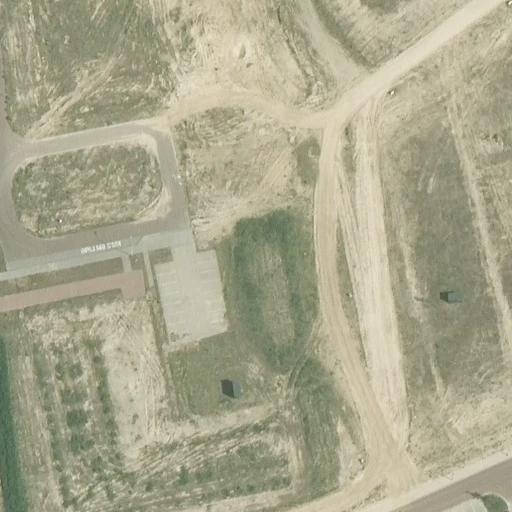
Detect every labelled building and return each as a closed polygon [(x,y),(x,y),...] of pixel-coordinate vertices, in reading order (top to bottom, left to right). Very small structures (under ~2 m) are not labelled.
[(87,8),(85,0),(46,0),(48,12),(87,8)] [(246,0),(248,13),(285,9),(283,0),(246,0)] [(330,0),(376,61),(430,20),(414,0),(402,0),(391,8),(384,0),(330,0)] [(440,0),(414,0),(430,20),(446,8),(440,0)] [(511,4),(485,25),(499,44),(511,34),(511,4)] [(50,34),(89,30),(87,8),(48,12),(50,34)] [(132,15),(120,16),(121,26),(133,25),(132,15)] [(280,23),(272,28),(278,38),(286,33),(280,23)] [(133,25),(121,26),(122,36),(134,35),(133,25)] [(272,28),(263,33),(269,43),(278,38),(272,28)] [(91,51),(89,30),(50,34),(52,55),(91,51)] [(511,34),(499,44),(511,60),(511,34)] [(243,45),(234,50),(241,60),(249,55),(243,45)] [(472,49),(464,55),(472,65),(480,59),(472,49)] [(234,50),(226,55),(232,65),(241,60),(234,50)] [(93,73),(91,51),(52,55),(54,77),(93,73)] [(450,51),(418,75),(440,105),(441,104),(433,93),(464,69),(450,51)] [(137,57),(125,59),(126,69),(138,67),(137,57)] [(295,69),(296,71),(315,102),(334,91),(313,58),(295,69)] [(480,59),(472,65),(479,74),(487,68),(480,59)] [(138,67),(126,69),(127,78),(139,77),(138,67)] [(297,113),(315,102),(296,71),(278,82),(297,113)] [(54,77),(57,98),(96,94),(93,73),(54,77)] [(418,75),(402,88),(424,117),(440,105),(418,75)] [(493,77),(485,83),(493,93),(501,86),(493,77)] [(213,79),(205,84),(211,94),(219,89),(213,79)] [(278,82),(259,93),(278,125),(297,113),(278,82)] [(205,84),(196,89),(202,99),(211,94),(205,84)] [(402,88),(386,100),(408,129),(424,117),(402,88)] [(259,136),(278,125),(259,93),(241,104),(259,136)] [(98,116),(96,94),(57,98),(59,120),(98,116)] [(177,96),(167,97),(168,109),(178,108),(177,96)] [(167,97),(157,98),(159,110),(168,109),(167,97)] [(140,100),(128,102),(129,112),(141,110),(140,100)] [(386,100),(347,129),(370,140),(398,119),(407,130),(408,129),(386,100)] [(222,115),(241,147),(259,136),(241,104),(222,115)] [(507,106),(497,108),(499,119),(509,118),(507,106)] [(141,110),(129,112),(130,122),(142,120),(141,110)] [(222,115),(203,126),(222,158),(241,147),(222,115)] [(61,141),(100,137),(98,116),(59,120),(61,141)] [(473,118),(463,120),(465,132),(475,130),(473,118)] [(509,118),(499,119),(501,131),(511,130),(509,118)] [(463,120),(453,121),(455,133),(465,132),(463,120)] [(222,158),(203,126),(185,137),(191,147),(204,169),(222,158)] [(370,140),(347,129),(349,178),(386,176),(386,175),(372,176),(370,140)] [(448,134),(438,136),(440,148),(450,146),(448,134)] [(511,134),(502,136),(503,146),(511,144),(511,134)] [(63,163),(102,159),(100,137),(61,141),(63,163)] [(422,141),(410,142),(412,152),(424,150),(422,141)] [(145,143),(133,145),(134,155),(146,153),(145,143)] [(157,174),(204,169),(191,147),(155,151),(157,174)] [(146,153),(134,155),(135,164),(147,163),(146,153)] [(63,163),(65,184),(104,180),(102,159),(63,163)] [(423,163),(411,165),(413,174),(425,173),(423,163)] [(425,173),(413,174),(415,184),(426,182),(425,173)] [(386,176),(349,178),(351,198),(387,196),(386,176)] [(387,196),(351,198),(352,219),(389,217),(387,196)] [(430,203),(418,205),(419,215),(431,213),(430,203)] [(431,213),(419,215),(421,225),(433,223),(431,213)] [(389,217),(352,219),(353,239),(390,237),(389,217)] [(390,237),(353,239),(354,260),(391,257),(390,237)] [(434,245),(422,246),(423,256),(435,255),(434,245)] [(435,255),(423,256),(423,266),(435,265),(435,255)] [(391,257),(354,260),(355,280),(392,278),(391,257)] [(392,278),(355,280),(356,300),(393,298),(392,278)] [(436,286),(424,286),(425,296),(437,296),(436,286)] [(437,296),(425,296),(426,306),(438,306),(437,296)] [(393,298),(356,300),(359,337),(376,336),(375,321),(395,320),(393,298)] [(474,328),(463,333),(467,342),(478,337),(474,328)] [(478,337),(467,342),(471,351),(482,346),(478,337)] [(432,346),(421,351),(425,360),(436,355),(432,346)] [(436,355),(425,360),(429,369),(440,365),(436,355)] [(511,372),(506,359),(485,369),(501,405),(511,399),(511,372)] [(390,365),(379,370),(383,379),(394,374),(390,365)] [(485,369),(464,378),(480,414),(501,405),(485,369)] [(394,374),(383,379),(387,388),(398,383),(394,374)] [(464,378),(444,387),(459,423),(480,414),(464,378)] [(444,387),(423,396),(439,432),(459,423),(444,387)] [(423,396),(402,406),(418,441),(439,432),(423,396)] [(402,406),(382,414),(398,450),(418,441),(402,406)]
